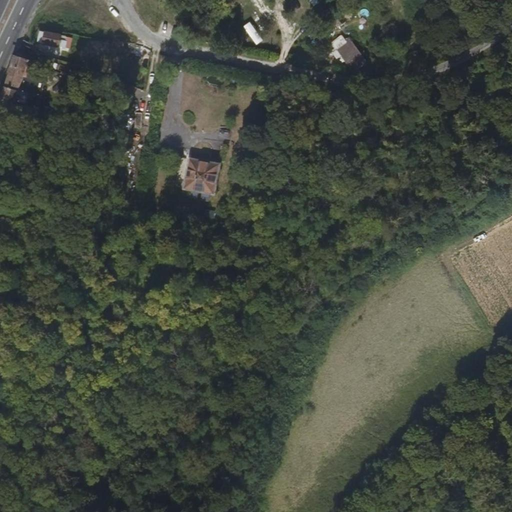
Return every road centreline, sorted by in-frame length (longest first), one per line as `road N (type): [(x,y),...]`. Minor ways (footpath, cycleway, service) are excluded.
road 1 (track): [(239,511),(311,301),(511,186)]
road 2 (unclassified): [(511,24),(440,68),(364,80),(166,43),(133,18)]
